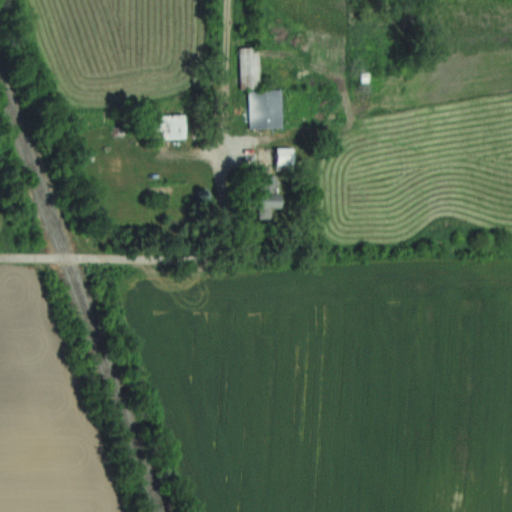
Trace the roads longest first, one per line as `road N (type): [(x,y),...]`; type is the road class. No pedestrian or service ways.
road 1 (residential): [(0,258),(197,263)]
road 2 (track): [(222,160),(228,0)]
